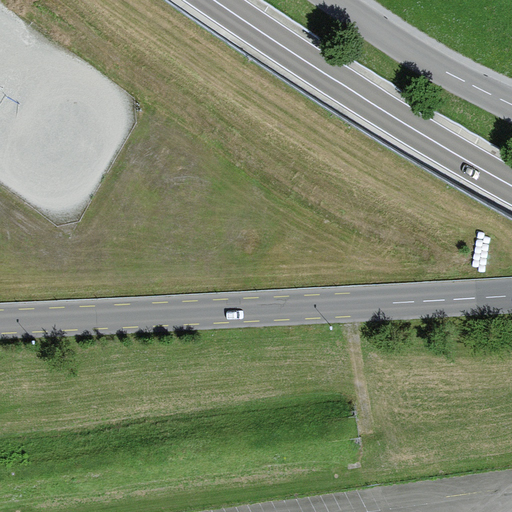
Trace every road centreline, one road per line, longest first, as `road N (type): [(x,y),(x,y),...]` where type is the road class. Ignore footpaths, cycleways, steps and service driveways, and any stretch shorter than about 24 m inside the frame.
road 1 (unclassified): [(0,323),(511,294)]
road 2 (trunk): [(215,0),(400,123),(511,186)]
road 3 (unclassified): [(511,104),(407,50),(333,0)]
